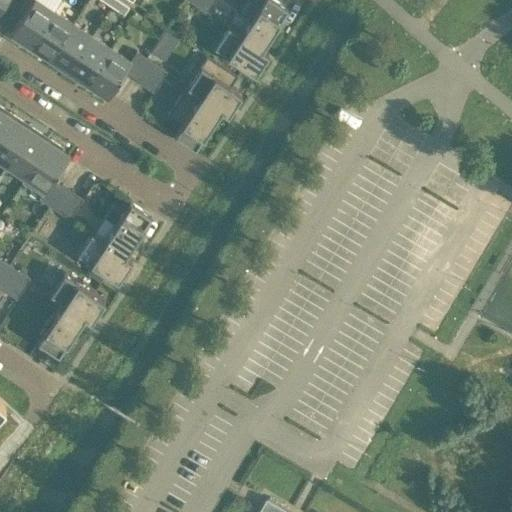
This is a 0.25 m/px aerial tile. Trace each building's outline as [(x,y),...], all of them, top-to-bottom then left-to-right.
[(23,38),(30,43),(31,43),(53,9),(39,0),(24,0),(18,10),(23,12),(9,33),(21,41),(23,38)] [(128,6),(119,0),(114,0),(111,5),(123,14),(128,6)] [(213,0),(198,0),(196,4),(206,11),(213,0)] [(261,46),(283,13),(287,6),(280,2),(277,0),(265,0),(262,5),(260,4),(252,17),(254,18),(244,34),(261,46)] [(42,51),(49,55),(50,56),(72,22),(53,9),(31,43),(30,43),(28,46),(40,54),(42,51)] [(50,56),(49,55),(47,58),(59,66),(61,63),(68,68),(69,68),(91,35),(72,22),(50,56)] [(254,71),(263,57),(268,50),(261,46),(244,34),(227,23),(213,45),(230,56),(229,58),(242,66),(243,64),(254,71)] [(165,29),(150,51),(164,60),(178,38),(165,29)] [(88,81),(110,47),(91,35),(69,68),(68,68),(66,71),(78,79),(80,76),(87,80),(88,81)] [(88,81),(87,80),(85,83),(97,91),(99,88),(107,93),(106,94),(107,95),(123,71),(133,77),(146,57),(136,50),(129,59),(110,47),(88,81)] [(186,85),(221,107),(227,112),(232,104),(241,91),(230,84),(237,74),(207,54),(186,85)] [(133,77),(143,84),(156,63),(146,57),(133,77)] [(156,63),(143,84),(153,91),(167,70),(156,63)] [(180,123),(174,133),(195,147),(221,107),(186,85),(167,114),(180,123)] [(0,130),(12,113),(0,104),(0,130)] [(0,157),(7,162),(31,125),(12,113),(0,130),(0,157)] [(7,162),(26,174),(50,138),(31,125),(7,162)] [(38,197),(49,204),(62,183),(53,177),(69,153),(68,152),(67,153),(60,148),(62,145),(50,138),(26,174),(22,180),(41,193),(38,197)] [(49,204),(59,211),(73,190),(62,183),(49,204)] [(73,190),(59,211),(69,218),(83,197),(73,190)] [(114,223),(103,239),(124,252),(150,213),(129,199),(122,210),(113,204),(104,216),(114,223)] [(131,257),(124,252),(103,239),(90,230),(76,251),(94,262),(87,272),(100,281),(106,271),(117,278),(126,264),(131,257)] [(0,277),(9,263),(0,257),(0,277)] [(9,263),(0,277),(0,286),(6,291),(20,270),(9,263)] [(20,270),(6,291),(16,298),(30,277),(20,270)] [(63,270),(49,291),(63,300),(84,314),(90,318),(95,311),(104,297),(93,290),(95,288),(82,280),(81,282),(63,270)] [(44,329),(37,340),(50,349),(58,353),(62,347),(84,314),(63,300),(52,316),(50,315),(42,328),(44,329)] [(291,511),(266,496),(256,511),(291,511)]
